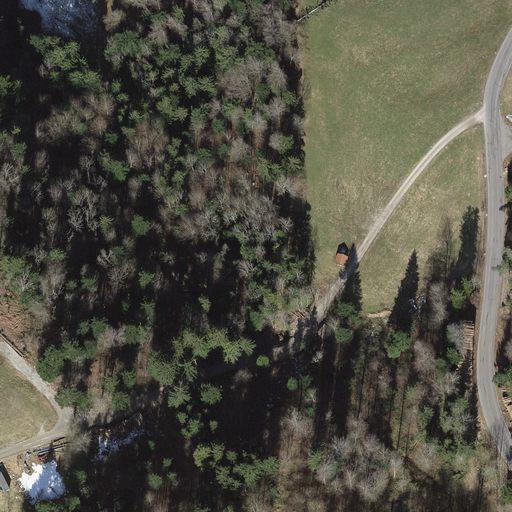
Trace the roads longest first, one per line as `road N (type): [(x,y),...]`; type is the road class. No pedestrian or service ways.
road 1 (track): [(492,105),(424,159),(297,341),(123,415),(0,454)]
road 2 (tertiary): [(511,457),(490,411),(484,359),(496,214),(493,92),(511,43)]
road 3 (track): [(485,374),(472,387),(473,481),(438,499),(385,499)]
